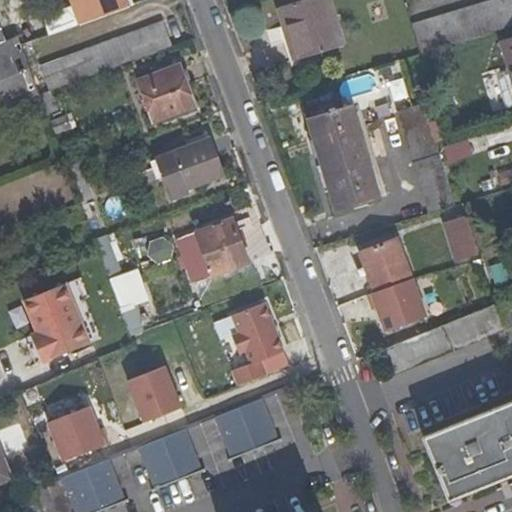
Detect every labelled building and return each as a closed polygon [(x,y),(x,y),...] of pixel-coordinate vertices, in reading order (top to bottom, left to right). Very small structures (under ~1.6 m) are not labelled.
[(69,0),(79,25),(127,8),(123,0),(69,0)] [(325,0),(313,0),(276,11),(284,33),(288,32),(298,63),(341,50),(325,0)] [(511,27),(511,0),(497,0),(409,27),(419,56),(511,27)] [(47,93),(170,49),(162,25),(38,69),(47,93)] [(0,117),(40,101),(39,96),(20,46),(16,37),(0,43),(0,117)] [(511,40),(503,43),(511,72),(511,40)] [(178,68),(137,83),(152,123),(193,108),(178,68)] [(454,207),(417,102),(406,105),(393,110),(428,214),(454,207)] [(326,109),(327,113),(303,122),(334,211),(378,197),(346,107),(333,111),(332,109),(326,109)] [(57,134),(69,130),(65,117),(52,122),(57,134)] [(449,162),(474,155),(469,140),(445,146),(449,162)] [(154,160),(168,201),(185,195),(183,190),(221,176),(208,141),(154,160)] [(66,167),(72,185),(82,181),(76,164),(66,167)] [(89,200),(82,181),(72,185),(80,204),(89,200)] [(477,252),(466,216),(444,222),(455,259),(477,252)] [(231,222),(177,241),(193,284),(246,264),(231,222)] [(114,233),(98,237),(106,274),(122,271),(114,233)] [(394,241),(356,255),(362,270),(355,273),(358,279),(365,277),(372,294),(409,280),(394,241)] [(136,285),(131,272),(108,280),(113,294),(136,285)] [(424,318),(409,280),(372,294),(364,297),(369,312),(374,310),(383,334),(424,318)] [(34,343),(43,363),(88,344),(64,285),(25,301),(39,334),(41,340),(34,343)] [(511,297),(509,299),(493,305),(502,331),(511,326),(511,297)] [(258,362),(282,353),(264,304),(230,317),(237,335),(230,337),(237,355),(244,352),(249,365),(230,372),(236,387),(263,376),(258,362)] [(502,331),(493,305),(380,351),(390,377),(502,331)] [(32,337),(34,343),(41,340),(39,334),(32,337)] [(24,347),(32,367),(43,363),(34,343),(24,347)] [(127,381),(144,423),(181,409),(164,367),(127,381)] [(297,386),(288,390),(302,426),(311,422),(297,386)] [(81,397),(44,408),(47,420),(84,408),(81,397)] [(446,500),(508,475),(511,473),(511,399),(421,436),(446,500)] [(261,400),(212,419),(228,459),(277,440),(261,400)] [(48,424),(63,462),(109,444),(103,429),(99,431),(89,407),(48,424)] [(184,430),(136,449),(152,490),(200,471),(184,430)] [(0,456),(0,482),(9,479),(0,456)] [(107,461),(59,480),(71,511),(95,511),(123,501),(107,461)] [(38,511),(31,491),(5,501),(9,511),(38,511)]
